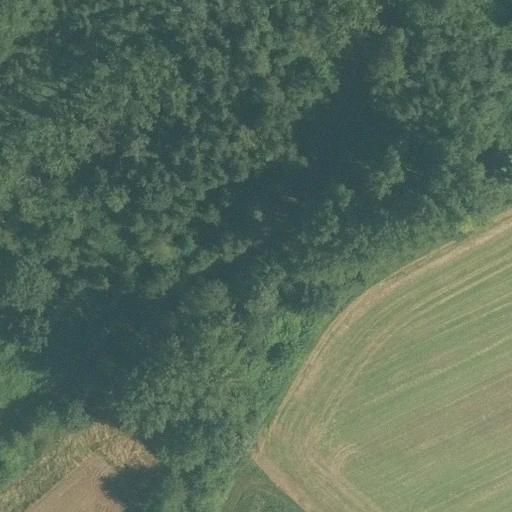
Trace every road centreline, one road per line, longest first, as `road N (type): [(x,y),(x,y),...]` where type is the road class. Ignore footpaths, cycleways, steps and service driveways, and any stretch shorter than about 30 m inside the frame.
road 1 (track): [(376,0),(316,159),(258,248),(0,424)]
road 2 (track): [(511,210),(417,259),(323,325),(258,415),(213,511)]
